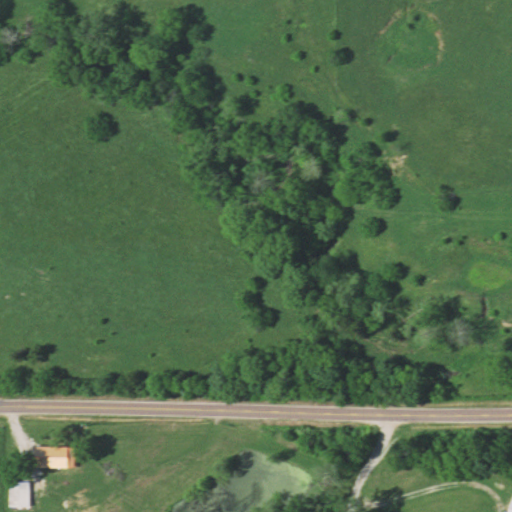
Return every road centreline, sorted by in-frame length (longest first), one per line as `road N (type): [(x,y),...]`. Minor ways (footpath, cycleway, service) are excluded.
road 1 (secondary): [(0,403),(511,414)]
road 2 (residential): [(12,403),(16,432),(33,446),(39,472),(69,491),(71,511)]
